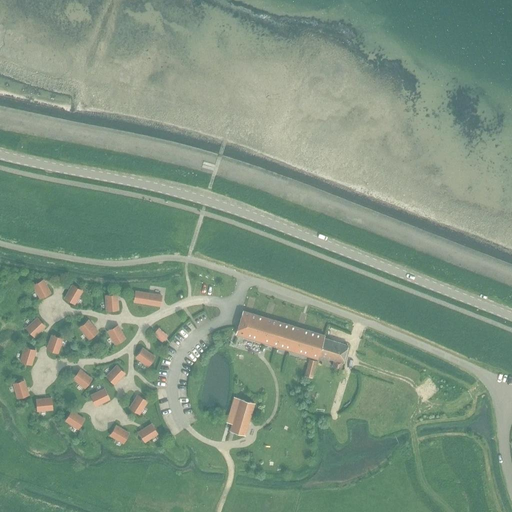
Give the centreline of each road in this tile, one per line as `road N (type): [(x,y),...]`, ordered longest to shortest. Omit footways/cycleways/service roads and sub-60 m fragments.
road 1 (unclassified): [(501,417),(494,383),(476,369),(273,287),(187,259),(110,264),(0,243)]
road 2 (tertiary): [(511,316),(206,201),(0,154)]
road 3 (track): [(349,359),(405,378),(426,403),(441,406),(456,405),(490,378)]
road 4 (track): [(423,400),(412,418),(418,465),(424,485),(450,511)]
